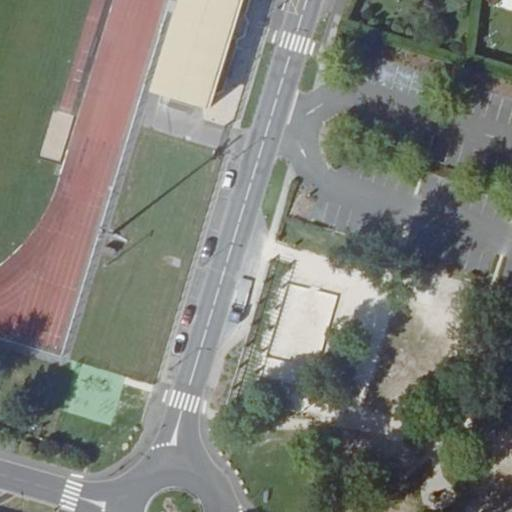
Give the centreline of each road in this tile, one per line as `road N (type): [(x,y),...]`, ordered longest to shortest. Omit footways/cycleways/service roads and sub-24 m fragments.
road 1 (residential): [(307,0),(172,443),(170,478)]
road 2 (secondary): [(0,477),(136,506)]
